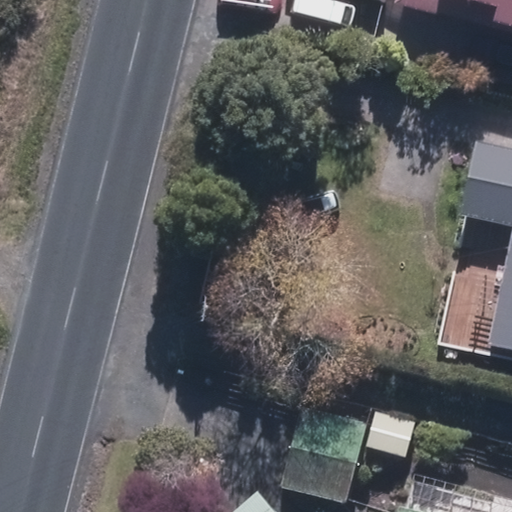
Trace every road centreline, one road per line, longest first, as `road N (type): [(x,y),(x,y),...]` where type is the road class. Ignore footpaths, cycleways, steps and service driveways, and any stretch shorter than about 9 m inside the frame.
road 1 (tertiary): [(22,511),(147,0)]
road 2 (unknown): [(76,297),(511,445)]
